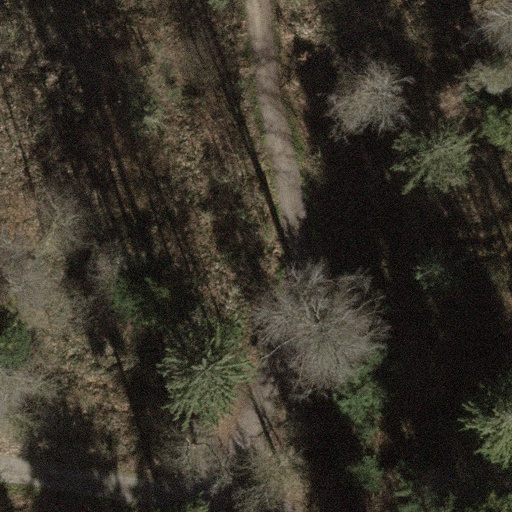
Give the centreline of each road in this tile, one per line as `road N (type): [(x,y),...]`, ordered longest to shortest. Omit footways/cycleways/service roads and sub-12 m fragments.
road 1 (track): [(255,0),(297,275),(268,384),(189,504)]
road 2 (track): [(0,466),(189,504)]
